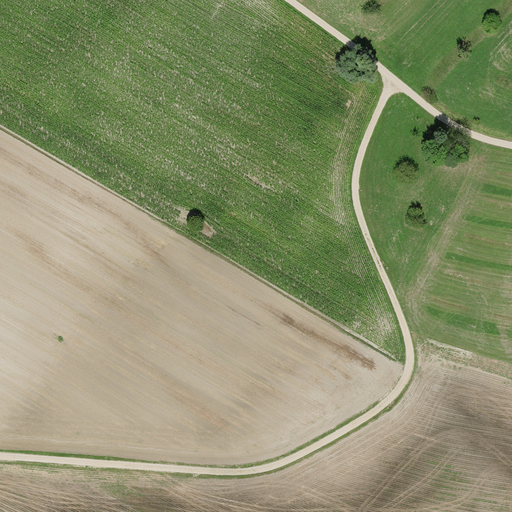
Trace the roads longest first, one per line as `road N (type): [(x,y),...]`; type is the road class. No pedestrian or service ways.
road 1 (track): [(0,457),(219,473),(267,468),(389,400),(407,372),(409,351),(351,192),(363,143),(395,83)]
road 2 (track): [(287,0),(452,126),(511,146)]
